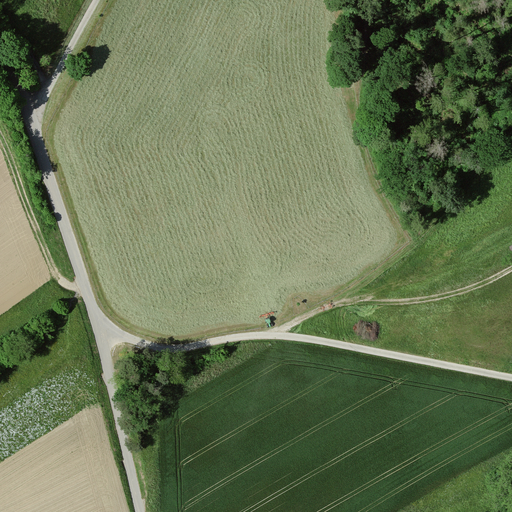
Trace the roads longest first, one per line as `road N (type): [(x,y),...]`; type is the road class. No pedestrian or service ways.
road 1 (track): [(140,511),(100,329),(0,50)]
road 2 (track): [(372,0),(365,119),(382,179),(414,241),(330,304)]
road 3 (track): [(274,335),(330,304),(415,300),(511,267)]
road 4 (track): [(511,378),(274,335)]
road 5 (track): [(0,135),(59,279),(85,285)]
road 6 (track): [(274,335),(169,349),(100,329)]
road 7 (track): [(414,241),(511,125)]
road 8 (track): [(30,121),(97,0)]
